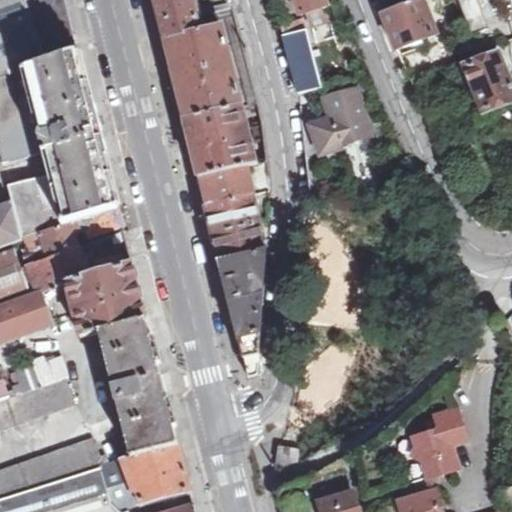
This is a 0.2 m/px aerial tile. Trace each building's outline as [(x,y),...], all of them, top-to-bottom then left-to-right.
[(0,0),(0,75),(19,70),(78,53),(66,0),(0,0)] [(155,0),(166,41),(205,30),(204,27),(200,28),(193,0),(155,0)] [(226,18),(227,24),(237,22),(232,4),(228,4),(227,0),(219,0),(206,4),(211,23),(226,18)] [(326,0),(294,0),(300,16),(329,6),(326,0)] [(417,0),(410,3),(383,14),(398,51),(441,33),(428,0),(417,0)] [(300,95),(323,89),(306,21),(282,27),(300,95)] [(237,22),(227,24),(249,104),(259,102),(237,22)] [(205,30),(166,41),(186,120),(242,106),(222,26),(205,30)] [(63,226),(123,209),(78,53),(19,70),(0,75),(0,164),(0,166),(43,154),(48,174),(9,185),(23,237),(63,226)] [(511,85),(500,56),(466,69),(475,92),(469,94),(480,121),(511,108),(511,85)] [(341,144),(372,136),(358,89),(325,99),(332,120),(312,127),(323,156),(343,148),(341,144)] [(243,108),(242,106),(186,120),(187,122),(186,122),(200,177),(201,179),(205,178),(237,170),(269,162),(268,155),(255,158),(245,118),(262,114),(259,104),(243,108)] [(244,198),(237,170),(205,178),(212,206),(244,198)] [(212,206),(208,207),(214,236),(261,224),(254,195),(244,198),(212,206)] [(0,245),(23,237),(10,200),(0,203),(0,245)] [(121,216),(123,209),(63,226),(28,238),(36,263),(80,247),(84,245),(82,241),(79,242),(75,234),(89,229),(92,236),(124,225),(121,216)] [(268,250),(261,224),(214,236),(215,237),(214,237),(219,256),(220,256),(221,261),(268,250)] [(87,267),(80,247),(36,263),(25,267),(18,249),(0,254),(0,306),(46,293),(60,288),(70,285),(106,271),(105,266),(93,270),(91,266),(87,267)] [(259,377),(268,250),(221,261),(250,379),(259,377)] [(144,315),(133,264),(106,271),(70,285),(73,299),(69,301),(65,302),(50,307),(56,324),(77,317),(81,339),(97,326),(144,315)] [(65,302),(60,288),(46,293),(50,307),(65,302)] [(0,306),(0,403),(14,399),(70,379),(74,377),(67,356),(49,362),(47,356),(24,365),(20,370),(24,385),(16,388),(17,392),(12,394),(0,360),(0,343),(56,324),(50,307),(46,293),(0,306)] [(97,326),(130,452),(177,439),(144,315),(97,326)] [(0,403),(0,433),(77,406),(70,379),(14,399),(0,403)] [(445,431),(418,439),(421,447),(417,455),(427,460),(433,477),(463,468),(456,444),(471,440),(462,410),(441,416),(445,431)] [(97,439),(0,471),(0,501),(102,467),(108,465),(97,439)] [(130,452),(117,457),(143,505),(191,491),(177,439),(130,452)] [(275,477),(299,463),(300,449),(280,447),(275,477)] [(108,465),(102,467),(116,504),(122,511),(143,505),(117,457),(108,465)] [(102,467),(0,501),(0,511),(196,511),(195,506),(176,511),(122,511),(116,504),(102,467)] [(363,511),(357,491),(324,502),(326,511),(363,511)] [(445,511),(438,492),(403,503),(406,511),(445,511)]
